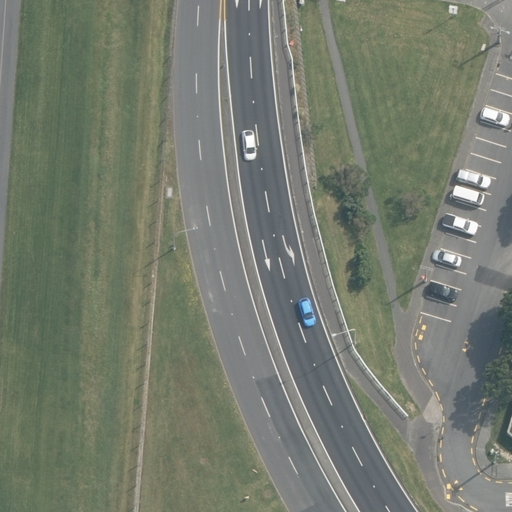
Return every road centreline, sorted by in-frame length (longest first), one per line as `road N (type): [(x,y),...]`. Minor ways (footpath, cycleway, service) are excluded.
road 1 (trunk): [(253,0),(261,131),(315,367),(390,511)]
road 2 (trunk): [(320,511),(256,384),(211,225),(197,105),(199,0)]
road 3 (residential): [(456,445),(469,338),(511,204)]
